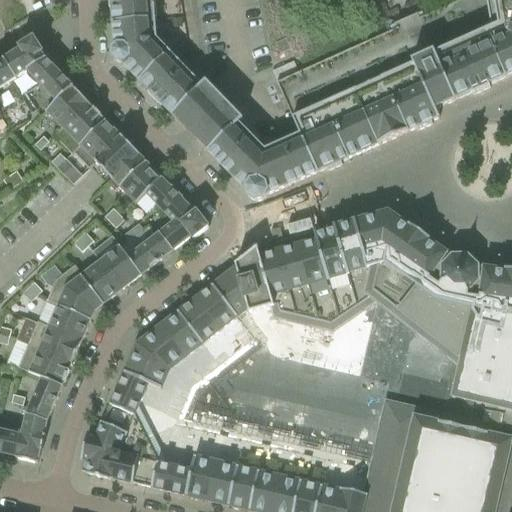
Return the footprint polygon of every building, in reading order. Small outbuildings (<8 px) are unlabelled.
[(191,137),(198,145),(199,144),(247,194),(248,199),(255,203),(263,202),(266,197),(325,171),(326,173),(342,166),(340,164),(416,130),(417,133),(432,126),(431,123),(439,120),(435,111),(472,94),(473,97),(490,89),(488,87),(511,76),(511,0),(108,0),(109,10),(112,10),(115,51),(113,53),(113,60),(118,64),(121,64),(149,93),(147,95),(161,109),(163,107),(181,126),(181,127),(183,129),(191,137)] [(43,55),(33,40),(19,49),(21,52),(0,64),(0,118),(11,136),(24,127),(29,122),(33,126),(56,103),(56,104),(72,88),(41,56),(43,55)] [(56,103),(33,126),(34,126),(47,114),(62,130),(53,138),(54,139),(89,106),(72,88),(56,104),(56,103)] [(54,139),(71,156),(105,123),(89,106),(54,139)] [(0,142),(11,136),(0,118),(0,142)] [(90,173),(97,167),(103,172),(112,182),(113,182),(119,189),(145,164),(138,157),(139,157),(130,148),(123,141),(121,138),(121,139),(105,123),(71,156),(72,157),(73,156),(90,173)] [(40,153),(49,144),(43,139),(34,147),(40,153)] [(51,164),(57,170),(65,162),(60,156),(51,164)] [(71,167),(65,162),(57,170),(62,176),(71,167)] [(161,180),(145,164),(119,189),(135,205),(161,180)] [(10,178),(16,188),(23,184),(16,174),(10,178)] [(10,178),(3,182),(9,192),(16,188),(10,178)] [(174,225),(191,212),(181,201),(182,200),(171,190),(161,180),(135,205),(136,206),(146,196),(173,224),(174,225)] [(107,441),(103,460),(327,511),(511,511),(511,289),(470,280),(473,269),(468,268),(469,261),(459,258),(457,266),(454,265),(452,276),(383,260),(395,210),(390,208),(383,236),(373,233),(367,256),(310,243),(274,253),(239,280),(240,283),(232,289),(224,279),(213,286),(220,295),(146,352),(107,441)] [(104,219),(110,225),(119,217),(113,211),(104,219)] [(191,212),(174,225),(173,224),(159,235),(172,253),(191,238),(193,241),(208,229),(196,213),(194,215),(191,212)] [(124,222),(119,217),(110,225),(115,231),(124,222)] [(140,225),(124,237),(129,244),(144,232),(140,225)] [(147,242),(154,237),(148,229),(144,232),(141,234),(147,242)] [(88,249),(93,243),(85,235),(79,240),(88,249)] [(163,260),(172,253),(159,235),(128,259),(119,248),(141,277),(150,270),(163,260)] [(79,240),(73,246),(82,255),(88,249),(79,240)] [(122,292),(141,277),(119,248),(100,263),(122,292)] [(103,306),(122,292),(100,263),(82,277),(75,267),(73,268),(81,278),(103,306)] [(94,313),(103,306),(81,278),(73,268),(55,282),(46,303),(90,322),(94,313)] [(36,299),(42,293),(33,285),(28,290),(36,299)] [(28,290),(22,296),(30,305),(36,299),(28,290)] [(37,325),(81,344),(90,322),(46,303),(46,305),(57,309),(48,329),(37,324),(37,325)] [(37,325),(27,347),(71,366),(81,344),(37,325)] [(0,337),(9,340),(11,332),(0,329),(0,337)] [(9,340),(0,337),(0,345),(7,348),(9,340)] [(18,370),(41,380),(42,380),(62,388),(71,366),(27,347),(18,370)] [(41,380),(26,416),(47,423),(51,414),(58,398),(62,388),(42,380),(41,380)] [(23,408),(25,400),(13,397),(11,405),(23,408)] [(26,416),(21,437),(22,437),(16,460),(37,465),(40,452),(41,452),(45,437),(44,437),(47,423),(26,416)] [(22,437),(21,437),(0,432),(0,455),(3,456),(16,459),(16,460),(22,437)] [(186,498),(195,459),(194,458),(191,472),(166,466),(158,464),(152,490),(186,498)]
